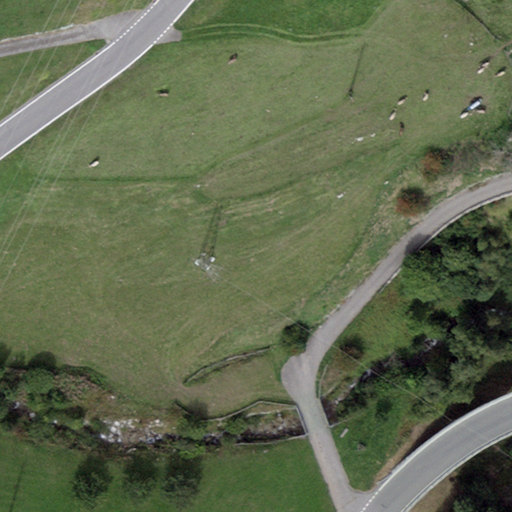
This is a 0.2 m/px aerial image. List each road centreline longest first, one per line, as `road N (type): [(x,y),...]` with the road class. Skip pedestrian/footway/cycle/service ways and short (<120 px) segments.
road 1 (track): [(350,511),(303,396),(306,363),(426,227),(511,184)]
road 2 (unclassified): [(0,144),(133,44),(176,0)]
road 3 (tertiary): [(511,410),(453,442),(380,511)]
road 4 (track): [(159,19),(0,51)]
